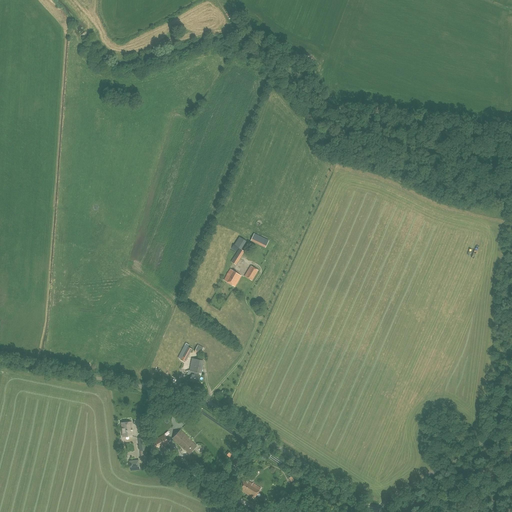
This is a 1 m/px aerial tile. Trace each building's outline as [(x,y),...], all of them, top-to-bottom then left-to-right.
[(266,247),(269,241),(254,234),(251,240),(266,247)] [(242,249),(247,241),(240,237),(235,245),(242,249)] [(244,251),(243,250),(239,248),(231,262),(236,265),(244,251)] [(252,280),(258,270),(251,266),(245,276),(252,280)] [(241,276),(230,269),(224,280),(235,286),(241,276)] [(178,358),(185,361),(186,362),(193,349),(185,345),(178,358)] [(194,371),(196,371),(198,360),(192,359),(190,370),(194,371)] [(196,371),(194,371),(193,375),(192,375),(190,381),(199,383),(200,376),(199,376),(199,372),(196,371)] [(121,423),(123,437),(132,436),(131,428),(132,428),(132,422),(121,423)] [(193,441),(181,430),(173,439),(185,450),(189,454),(196,446),(192,442),(193,441)] [(152,441),(156,450),(169,443),(164,434),(152,441)] [(236,467),(242,459),(238,455),(232,463),(236,467)] [(254,498),(261,488),(253,483),(252,484),(243,478),(240,489),(254,498)]
